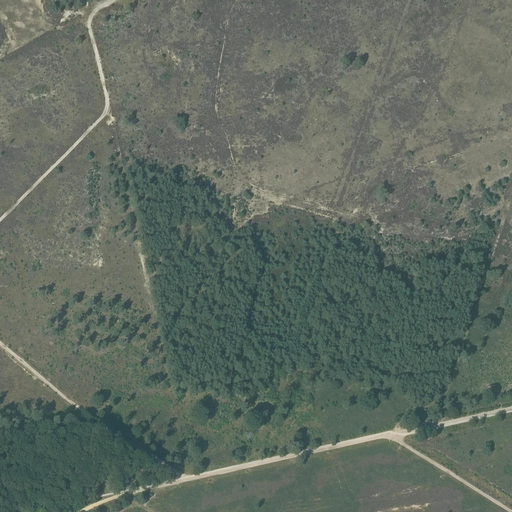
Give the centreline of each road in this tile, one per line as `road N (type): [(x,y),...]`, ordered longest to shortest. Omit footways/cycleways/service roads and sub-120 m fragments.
road 1 (track): [(186,480),(511,407)]
road 2 (track): [(111,0),(88,21),(106,110),(0,219)]
road 3 (track): [(0,342),(85,413),(185,477)]
road 4 (track): [(511,511),(391,435)]
